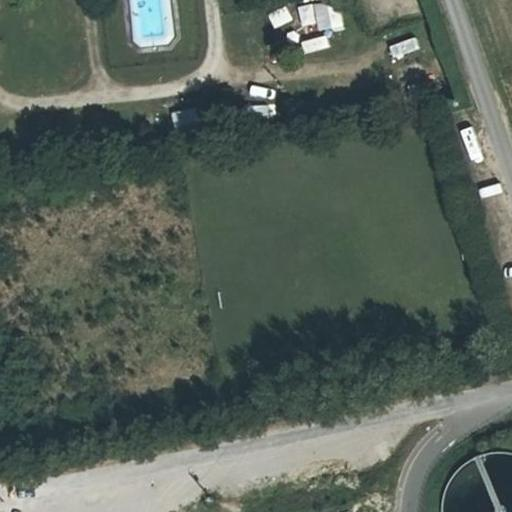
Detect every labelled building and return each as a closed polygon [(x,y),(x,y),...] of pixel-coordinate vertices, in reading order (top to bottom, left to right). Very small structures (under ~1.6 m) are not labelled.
[(319,36),(346,32),(343,6),(316,10),(319,36)] [(304,59),(330,52),(327,39),(300,46),(304,59)] [(284,119),(285,98),(244,97),(244,118),(284,119)] [(206,106),(179,107),(180,131),(208,129),(206,106)] [(511,511),(511,454),(505,453),(487,454),(468,463),(454,477),(445,495),(443,511),(511,511)]
